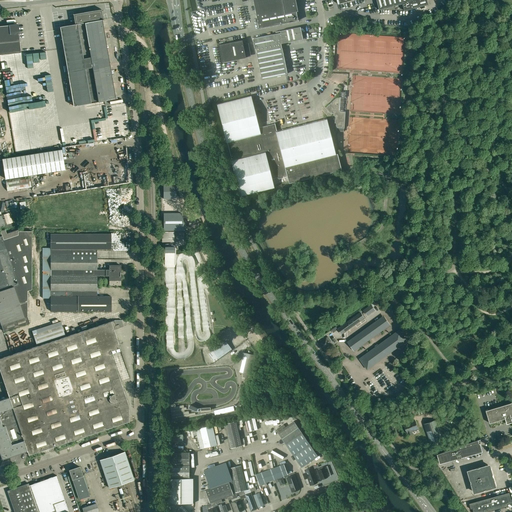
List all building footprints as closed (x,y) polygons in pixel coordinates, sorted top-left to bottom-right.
[(298,11),(297,6),(295,0),(253,0),(259,29),(298,21),(296,12),(298,11)] [(376,0),(379,10),(403,4),(405,11),(412,9),(428,5),(427,0),(336,0),(337,1),(337,0),(338,4),(354,0),(376,0)] [(116,103),(116,99),(102,20),(103,20),(102,13),(103,13),(103,11),(102,11),(101,10),(73,15),(75,24),(58,27),(57,22),(52,23),(53,33),(53,34),(60,73),(68,72),(70,81),(57,83),(62,108),(98,102),(99,106),(116,103)] [(0,40),(19,38),(19,33),(20,33),(19,32),(18,24),(0,26),(0,40)] [(263,79),(286,75),(286,74),(287,74),(287,73),(281,44),(302,40),(302,39),(303,39),(303,38),(301,28),(300,28),(300,27),(299,27),(276,32),(276,34),(254,38),(253,39),(253,40),(254,48),(255,48),(255,49),(256,49),(262,78),(262,79),(263,79)] [(19,38),(0,40),(0,54),(21,53),(19,38)] [(243,41),(219,46),(222,62),(246,57),(243,41)] [(336,154),(328,123),(327,119),(276,131),(274,125),(271,126),(263,128),(259,129),(251,96),(217,105),(227,143),(227,142),(232,160),(231,160),(240,197),(274,188),(272,178),(278,177),(279,178),(282,178),(283,176),(287,175),(287,177),(288,181),(289,184),(342,170),(337,154),(336,154)] [(337,98),(330,104),(326,108),(331,114),(332,113),(335,117),(335,123),(336,123),(336,128),(337,128),(337,131),(344,131),(344,128),(345,112),(340,112),(339,110),(340,98),(337,98)] [(109,142),(85,145),(86,151),(110,147),(109,142)] [(65,169),(62,149),(2,159),(6,179),(65,169)] [(30,177),(6,180),(7,191),(31,187),(30,177)] [(163,184),(163,199),(177,199),(173,184),(163,184)] [(12,223),(9,213),(4,215),(7,225),(12,223)] [(163,213),(163,230),(186,230),(181,213),(163,213)] [(18,235),(3,240),(2,236),(0,237),(0,320),(4,332),(30,323),(27,316),(27,291),(32,289),(32,231),(18,231),(18,235)] [(97,276),(97,270),(97,267),(97,257),(97,249),(111,249),(111,234),(51,234),(51,248),(43,248),(43,299),(51,299),(51,312),(79,312),(82,312),(89,312),(92,312),(111,312),(111,296),(97,296),(97,288),(97,278),(97,277),(97,276)] [(121,266),(113,266),(113,265),(109,265),(109,270),(97,270),(97,276),(109,276),(109,277),(109,281),(109,285),(121,285),(121,280),(121,266)] [(338,329),(342,334),(364,318),(360,313),(338,329)] [(370,338),(372,336),(376,334),(389,325),(383,318),(349,342),(354,349),(370,338)] [(115,320),(111,322),(0,358),(0,369),(9,397),(4,399),(0,400),(0,453),(2,458),(1,458),(2,459),(2,458),(3,459),(26,451),(27,451),(28,455),(38,452),(54,447),(122,424),(129,422),(129,405),(119,377),(110,351),(120,348),(114,330),(124,327),(122,320),(115,320)] [(65,336),(61,322),(32,331),(37,346),(65,336)] [(399,332),(379,346),(376,348),(361,359),(367,368),(405,340),(399,332)] [(326,338),(320,343),(324,350),(331,345),(329,342),(331,341),(328,337),(326,338)] [(226,343),(209,355),(214,362),(231,349),(226,343)] [(243,352),(242,356),(247,357),(243,373),(244,373),(243,377),(249,379),(250,375),(255,355),(243,352)] [(259,386),(256,398),(263,400),(266,388),(259,386)] [(511,416),(511,403),(486,411),(490,424),(505,419),(507,424),(511,422),(511,420),(511,417),(511,416)] [(172,414),(173,419),(171,420),(172,423),(186,420),(185,417),(193,416),(193,413),(189,414),(188,411),(185,412),(184,408),(180,409),(179,406),(171,408),(172,414)] [(418,430),(414,420),(404,424),(408,434),(408,433),(409,435),(412,434),(412,432),(418,430)] [(436,420),(424,424),(432,447),(444,443),(436,420)] [(242,445),(236,421),(225,424),(230,448),(242,445)] [(294,421),(277,433),(285,444),(302,433),(301,432),(294,421)] [(200,449),(204,448),(217,445),(212,425),(195,429),(200,449)] [(302,433),(285,444),(287,447),(301,467),(318,456),(302,433)] [(440,464),(441,463),(482,451),(480,445),(481,444),(481,443),(479,444),(478,440),(481,439),(437,454),(437,455),(440,464)] [(125,452),(100,460),(109,487),(119,483),(125,481),(133,479),(125,452)] [(169,453),(169,465),(189,465),(189,452),(169,453)] [(225,462),(204,470),(209,484),(207,485),(208,489),(232,480),(225,462)] [(284,464),(255,474),(259,485),(288,474),(284,464)] [(169,465),(169,478),(189,477),(189,465),(169,465)] [(241,465),(229,468),(235,492),(247,490),(241,465)] [(469,472),(469,475),(473,489),(474,489),(474,491),(475,492),(478,491),(478,492),(492,488),(492,487),(495,487),(495,486),(494,483),(495,483),(491,469),(490,469),(490,466),(489,466),(486,466),(472,470),(469,471),(469,472)] [(80,467),(75,468),(70,470),(70,472),(79,499),(85,497),(89,496),(83,476),(80,467)] [(317,469),(321,480),(328,477),(324,467),(317,469)] [(296,482),(294,475),(287,478),(292,492),(294,491),(295,492),(297,491),(297,490),(299,489),(297,485),(298,485),(298,484),(297,485),(296,482),(297,482),(296,482)] [(29,486),(38,511),(68,511),(56,476),(29,486)] [(193,503),(193,478),(167,478),(167,503),(193,503)] [(205,490),(209,503),(233,495),(228,482),(205,490)] [(14,511),(38,511),(29,486),(29,483),(7,491),(14,511)] [(257,508),(251,492),(245,494),(251,510),(257,508)] [(511,503),(511,501),(509,492),(469,504),(471,509),(472,509),(473,511),(487,511),(508,506),(507,505),(511,503)] [(264,505),(259,493),(254,495),(258,507),(264,505)] [(240,511),(241,511),(243,510),(239,499),(232,501),(233,503),(232,503),(234,511),(240,511)]
